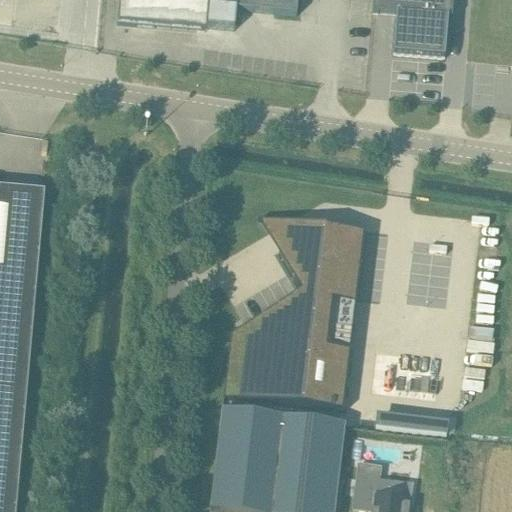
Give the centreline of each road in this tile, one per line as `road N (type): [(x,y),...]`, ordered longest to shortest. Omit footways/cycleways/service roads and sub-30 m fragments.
road 1 (unclassified): [(155,511),(194,107)]
road 2 (unclassified): [(194,107),(511,159)]
road 3 (unclassified): [(0,76),(194,107)]
